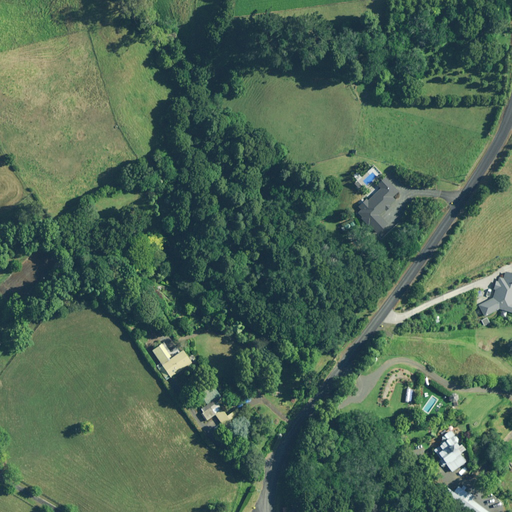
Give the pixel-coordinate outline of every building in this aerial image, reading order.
[(395,199),(393,197),(392,196),(398,190),(384,176),(376,185),(380,188),(368,200),(365,197),(356,205),(360,209),(356,213),(361,217),(360,218),(377,234),(387,223),(378,215),(384,209),(386,210),(390,206),(389,205),(395,199)] [(357,224),(355,219),(340,226),(343,231),(357,224)] [(391,228),(387,225),(378,235),(382,238),(391,228)] [(511,273),(504,272),(503,278),(499,277),(498,282),(495,281),(493,289),(495,290),(493,298),(478,305),(484,317),(498,309),(511,312),(511,273)] [(489,322),(487,317),(481,320),(484,325),(489,322)] [(150,350),(159,363),(155,365),(165,380),(169,378),(191,363),(196,359),(193,354),(187,358),(181,349),(170,357),(160,343),(150,350)] [(458,396),(451,391),(446,398),(455,404),(457,401),(455,400),(458,396)] [(232,411),(226,415),(214,398),(200,408),(202,412),(201,413),(206,420),(214,415),(223,428),(231,422),(237,418),(232,411)] [(439,443),(440,444),(433,450),(440,459),(437,461),(442,467),(444,465),(445,464),(451,472),(465,461),(459,453),(465,449),(459,441),(464,438),(459,432),(455,435),(451,430),(443,436),(445,439),(439,443)] [(453,491),(446,486),(440,494),(463,511),(487,511),(476,503),(478,500),(465,490),(466,488),(463,485),(460,488),(457,486),(453,491)]
